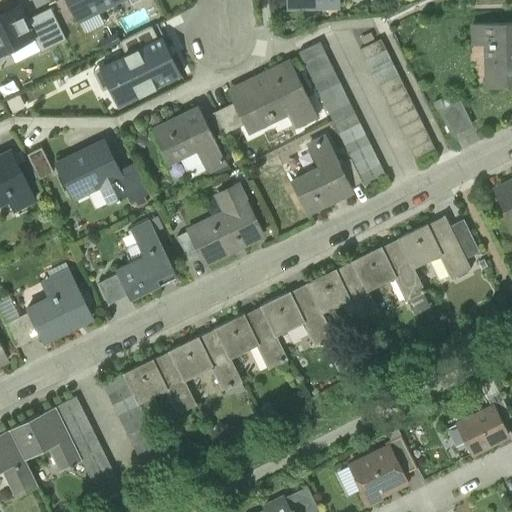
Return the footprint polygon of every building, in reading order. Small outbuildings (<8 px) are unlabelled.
[(68,0),(78,20),(80,19),(98,10),(117,0),(68,0)] [(18,6),(0,15),(0,54),(34,38),(25,20),(18,6)] [(51,7),(25,20),(34,38),(41,52),(67,40),(51,7)] [(98,10),(80,19),(86,33),(105,25),(98,10)] [(487,59),(488,88),(511,86),(511,22),(474,23),(474,44),(493,44),(494,59),(487,59)] [(119,42),(126,54),(158,38),(152,25),(119,42)] [(126,54),(104,65),(114,84),(108,86),(109,88),(118,107),(138,96),(139,97),(157,88),(182,75),(162,36),(158,38),(126,54)] [(360,49),(370,70),(391,60),(381,39),(360,49)] [(299,52),(304,63),(325,52),(320,42),(299,52)] [(330,62),(325,52),(304,63),(309,73),(330,62)] [(245,124),(248,131),(276,118),(271,108),(285,101),(297,125),(316,115),(290,62),(273,70),(274,71),(230,93),(234,102),(245,124)] [(386,174),(330,62),(309,73),(332,121),(351,158),(361,179),(362,182),(364,185),(386,174)] [(372,75),(415,160),(436,150),(393,64),(372,75)] [(103,90),(109,88),(108,86),(114,84),(104,65),(93,70),(103,90)] [(440,111),(452,134),(473,124),(461,100),(440,111)] [(234,102),(215,112),(224,131),(225,133),(245,124),(234,102)] [(194,146),(206,170),(225,161),(213,136),(204,117),(201,110),(183,119),(182,115),(152,130),(167,160),(194,146)] [(213,136),(224,131),(215,112),(204,117),(213,136)] [(293,182),(307,213),(336,199),(334,195),(352,187),(351,184),(341,163),(328,137),(308,146),(319,169),(293,182)] [(42,147),(27,154),(40,179),(54,172),(42,147)] [(100,183),(110,203),(129,193),(130,193),(119,171),(107,147),(87,158),(84,152),(57,165),(72,197),(100,183)] [(10,199),(16,209),(35,200),(12,153),(0,158),(0,195),(7,192),(10,199)] [(351,184),(361,179),(351,158),(341,163),(351,184)] [(129,193),(133,200),(149,192),(135,163),(119,171),(130,193),(129,193)] [(511,181),(494,190),(511,226),(511,181)] [(202,254),(206,263),(262,235),(237,185),(218,194),(230,218),(216,225),(213,218),(189,229),(202,254)] [(0,195),(0,204),(10,199),(7,192),(0,195)] [(0,216),(16,209),(10,199),(0,204),(0,216)] [(445,215),(427,223),(431,231),(448,222),(445,215)] [(177,275),(175,270),(150,219),(131,229),(144,256),(116,269),(118,273),(129,294),(131,299),(162,284),(158,278),(164,275),(167,280),(177,275)] [(450,226),(465,258),(479,251),(463,219),(450,226)] [(398,238),(402,245),(413,268),(440,255),(452,278),(471,269),(465,258),(450,226),(448,222),(431,231),(427,223),(398,238)] [(178,235),(190,260),(202,254),(189,229),(178,235)] [(425,292),(413,268),(402,245),(384,253),(381,246),(352,260),(356,267),(367,291),(394,277),(406,301),(408,300),(422,293),(425,292)] [(379,314),(367,291),(356,267),(339,276),(335,269),(306,283),(310,290),(321,313),(348,300),(360,323),(379,314)] [(40,336),(43,343),(75,328),(73,325),(92,315),(69,269),(47,281),(54,295),(26,308),(28,312),(40,336)] [(98,283),(108,304),(129,294),(118,273),(98,283)] [(333,337),(321,313),(310,290),(292,298),(289,291),(261,305),(264,312),(275,335),(303,322),(314,346),(333,337)] [(414,304),(417,311),(428,305),(422,293),(408,300),(410,306),(414,304)] [(5,324),(16,347),(40,336),(28,312),(5,324)] [(287,359),(275,335),(264,312),(247,320),(243,314),(215,328),(218,335),(230,358),(256,345),(268,368),(287,359)] [(241,381),(230,358),(218,335),(201,343),(198,336),(169,350),(172,357),(184,380),(211,367),(222,390),(241,381)] [(0,363),(9,359),(0,340),(0,363)] [(195,404),(184,380),(172,357),(156,365),(153,358),(123,373),(124,374),(138,403),(146,418),(160,411),(153,396),(165,390),(177,413),(195,404)] [(103,384),(148,477),(169,466),(146,418),(138,403),(124,374),(103,384)] [(48,397),(51,404),(71,396),(67,388),(48,397)] [(493,406),(500,421),(501,421),(511,416),(499,392),(487,398),(491,406),(493,406)] [(81,460),(101,500),(122,490),(76,397),(56,407),(58,413),(81,460)] [(472,451),(473,453),(508,436),(501,421),(500,421),(493,406),(491,406),(458,423),(467,442),(469,441),(473,450),(472,451)] [(9,429),(13,436),(24,459),(51,446),(63,469),(81,460),(58,413),(41,421),(38,415),(9,429)] [(389,446),(403,474),(417,467),(401,435),(385,443),(387,446),(389,446)] [(37,485),(24,459),(13,436),(0,441),(0,470),(5,468),(18,495),(37,485)] [(365,502),(371,504),(379,499),(381,495),(407,482),(403,474),(389,446),(387,446),(350,465),(362,488),(360,493),(365,502)] [(295,492),(304,511),(315,511),(319,510),(307,486),(295,492)] [(291,511),(293,511),(304,511),(295,492),(283,498),(290,511),(291,511)] [(293,511),(291,511),(290,511),(283,498),(265,506),(267,511),(263,511),(293,511)]
